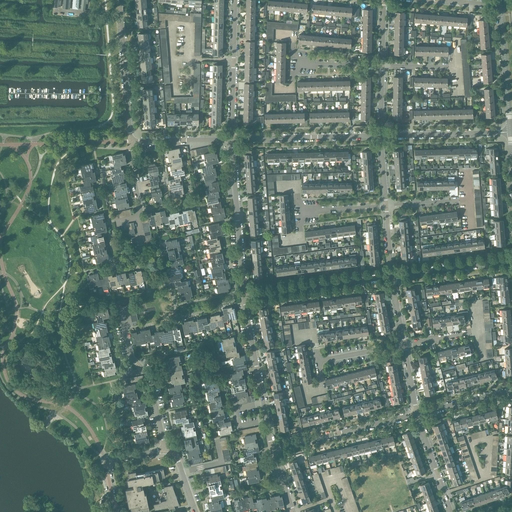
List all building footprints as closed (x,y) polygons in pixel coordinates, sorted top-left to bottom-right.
[(165,20),(169,20),(169,14),(158,13),(159,22),(165,22),(165,20)] [(460,17),(459,26),(466,27),(467,18),(460,17)] [(344,39),(343,47),(350,48),(351,39),(344,39)] [(222,49),(213,49),(213,55),(213,58),(219,58),(219,56),(222,56),(222,55),(222,49)] [(213,65),(213,72),(222,72),(222,66),(222,65),(217,65),(217,62),(213,62),(213,65)] [(361,78),(361,85),(370,85),(370,78),(364,78),(364,76),(362,76),(362,78),(361,78)] [(221,118),(212,117),(211,123),(210,127),(215,127),(216,124),(221,124),(220,124),(221,118)] [(155,119),(145,120),(145,126),(147,126),(147,129),(155,128),(155,125),(156,125),(155,119)] [(167,153),(168,158),(179,155),(178,153),(180,153),(179,148),(168,150),(169,153),(167,153)] [(253,160),(253,154),(256,154),(255,150),(247,151),(247,155),(244,155),(245,161),(253,160)] [(206,159),(207,161),(218,158),(217,154),(215,154),(214,152),(209,153),(206,154),(203,154),(205,159),(206,159)] [(114,160),(115,162),(126,160),(125,155),(123,155),(123,153),(112,155),(113,160),(114,160)] [(171,162),(171,164),(182,161),(181,157),(179,157),(179,155),(168,158),(169,162),(171,162)] [(205,163),(206,167),(206,168),(213,166),(212,164),(219,163),(218,158),(207,161),(207,163),(205,163)] [(114,164),(114,169),(115,169),(121,168),(121,166),(127,164),(126,160),(115,162),(115,164),(114,164)] [(170,166),(171,171),(182,168),(181,166),(183,166),(182,161),(171,164),(172,166),(170,166)] [(149,179),(151,186),(158,185),(158,182),(159,182),(158,174),(159,174),(158,171),(162,171),(161,166),(157,167),(156,166),(155,162),(147,164),(149,175),(150,175),(150,176),(151,176),(152,176),(153,179),(149,179)] [(80,168),(81,173),(92,170),(92,168),(93,168),(92,163),(82,165),(82,166),(79,166),(80,169),(80,168)] [(205,173),(205,175),(216,172),(215,168),(213,168),(213,166),(206,168),(206,167),(202,168),(203,173),(205,173)] [(113,174),(113,176),(124,174),(123,169),(121,170),(121,168),(115,169),(114,169),(110,170),(111,175),(113,174)] [(174,175),(174,177),(180,175),(180,176),(185,175),(184,170),(182,170),(182,168),(171,171),(172,175),(174,175)] [(84,177),(84,179),(95,177),(94,172),(93,172),(92,170),(81,173),(82,177),(84,177)] [(204,177),(205,182),(216,179),(215,177),(217,177),(216,172),(205,175),(205,177),(204,177)] [(112,178),(113,183),(124,181),(123,179),(125,178),(124,174),(113,176),(114,178),(112,178)] [(168,180),(169,185),(180,183),(180,181),(181,180),(180,176),(180,175),(174,177),(174,179),(168,180)] [(83,181),(84,186),(91,185),(90,182),(96,181),(95,177),(84,179),(85,181),(83,181)] [(207,186),(208,188),(219,186),(218,181),(216,181),(216,179),(205,182),(206,186),(207,186)] [(116,187),(116,189),(127,187),(126,182),(124,183),(124,181),(113,183),(114,188),(116,187)] [(404,182),(396,182),(396,189),(401,188),(401,191),(407,191),(406,181),(404,182)] [(373,182),(364,183),(364,186),(363,186),(364,192),(369,192),(369,190),(369,189),(373,189),(373,182)] [(172,189),(172,191),(183,189),(182,184),(180,185),(180,183),(169,185),(170,190),(172,189)] [(82,191),(83,193),(94,191),(93,186),(91,186),(91,185),(84,186),(80,187),(81,192),(82,191)] [(158,185),(151,186),(152,189),(151,189),(152,197),(155,196),(157,204),(162,203),(161,196),(162,196),(162,192),(161,192),(160,187),(159,187),(158,185)] [(206,195),(208,195),(218,193),(218,191),(220,190),(219,186),(208,188),(206,188),(207,190),(205,191),(206,195)] [(115,192),(116,196),(127,194),(126,192),(128,192),(127,187),(116,189),(116,191),(115,192)] [(183,189),(172,191),(173,193),(171,194),(172,198),(183,196),(182,194),(184,193),(183,189)] [(81,195),(82,200),(93,198),(93,196),(95,195),(94,191),(83,193),(83,195),(81,195)] [(206,197),(207,202),(218,200),(218,198),(219,197),(218,193),(208,195),(208,197),(206,197)] [(114,199),(115,203),(126,201),(126,199),(128,199),(127,194),(116,196),(116,198),(114,199)] [(85,204),(86,206),(97,204),(96,199),(94,200),(93,198),(82,200),(83,205),(85,204)] [(210,206),(210,208),(221,206),(220,201),(218,201),(218,200),(207,202),(208,206),(210,206)] [(126,201),(115,203),(116,208),(118,208),(119,210),(130,207),(128,203),(127,203),(126,201)] [(97,204),(86,206),(86,208),(84,209),(85,213),(96,211),(96,209),(98,209),(97,204)] [(213,212),(214,214),(224,212),(223,207),(222,208),(221,206),(210,208),(211,213),(213,212)] [(192,209),(187,210),(190,221),(192,221),(192,222),(197,221),(195,211),(192,211),(192,209)] [(165,224),(169,223),(170,223),(168,216),(166,216),(165,210),(160,211),(162,222),(164,222),(165,224)] [(183,213),(181,213),(183,224),(188,223),(188,222),(190,221),(187,210),(183,211),(183,213)] [(160,223),(162,222),(160,211),(155,212),(156,214),(154,215),(156,225),(161,224),(160,223)] [(179,212),(174,213),(177,224),(179,224),(179,225),(183,224),(181,213),(179,214),(179,212)] [(224,212),(214,214),(214,216),(212,217),(213,222),(224,219),(224,217),(225,217),(224,212)] [(456,212),(450,212),(451,222),(461,221),(460,216),(457,217),(456,212)] [(91,218),(92,223),(103,220),(102,218),(104,218),(103,213),(92,216),(93,218),(91,218)] [(152,226),(156,225),(154,215),(152,215),(151,213),(147,214),(149,225),(151,225),(152,226)] [(170,223),(169,223),(170,227),(175,226),(175,224),(177,224),(174,213),(170,214),(170,216),(168,216),(170,223)] [(399,221),(399,228),(408,227),(407,221),(406,221),(405,219),(405,218),(400,218),(399,219),(400,221),(399,221)] [(95,227),(95,229),(106,227),(105,222),(103,222),(103,220),(92,223),(93,227),(95,227)] [(368,229),(368,232),(377,231),(376,225),(371,225),(371,222),(366,223),(366,229),(368,229)] [(211,230),(211,232),(222,230),(221,225),(219,226),(219,223),(208,226),(209,231),(211,230)] [(94,231),(95,236),(101,235),(101,233),(107,231),(106,227),(95,229),(96,231),(94,231)] [(210,235),(211,239),(217,238),(217,236),(223,234),(222,230),(211,232),(211,234),(210,235)] [(93,241),(94,243),(104,241),(103,236),(102,237),(101,235),(95,236),(90,237),(91,242),(93,241)] [(209,244),(209,246),(220,244),(219,239),(217,240),(217,238),(211,239),(206,240),(207,245),(209,244)] [(168,246),(169,248),(180,246),(179,241),(177,241),(176,239),(166,242),(167,246),(168,246)] [(92,245),(93,250),(104,248),(104,246),(105,245),(104,241),(94,243),(94,245),(92,245)] [(208,249),(209,253),(220,251),(220,249),(221,249),(220,244),(209,246),(210,248),(208,249)] [(167,250),(168,255),(179,253),(179,251),(181,250),(180,246),(169,248),(169,250),(167,250)] [(96,254),(96,256),(107,254),(106,249),(104,250),(104,248),(93,250),(94,255),(96,254)] [(212,258),(212,260),(223,257),(222,253),(220,253),(220,251),(209,253),(210,258),(212,258)] [(171,259),(172,261),(183,259),(182,254),(180,255),(179,253),(168,255),(169,260),(171,259)] [(107,254),(96,256),(97,258),(95,259),(96,264),(107,261),(106,259),(108,259),(107,254)] [(349,255),(349,258),(351,266),(357,265),(356,259),(358,259),(358,256),(356,257),(355,254),(349,255)] [(379,256),(370,257),(371,266),(379,265),(378,262),(379,262),(379,256)] [(211,262),(212,266),(223,264),(222,262),(224,262),(223,257),(212,260),(213,261),(211,262)] [(170,264),(171,268),(181,266),(184,265),(183,264),(184,264),(183,259),(172,261),(172,263),(170,264)] [(211,269),(211,273),(222,271),(222,269),(224,269),(223,264),(212,266),(212,268),(211,269)] [(170,275),(181,273),(184,272),(183,268),(181,268),(181,266),(171,268),(167,269),(168,274),(170,273),(170,275)] [(137,273),(135,274),(137,285),(142,284),(141,282),(143,281),(141,270),(136,271),(137,273)] [(214,278),(215,280),(226,277),(225,273),(223,273),(222,271),(211,273),(213,278),(214,278)] [(125,272),(121,273),(123,284),(125,283),(125,285),(130,284),(128,273),(126,274),(125,272)] [(132,272),(128,273),(130,284),(132,284),(132,286),(137,285),(135,274),(133,274),(132,272)] [(98,286),(102,285),(103,285),(101,279),(99,279),(98,273),(93,274),(96,285),(98,285),(98,286)] [(116,276),(114,276),(117,287),(121,286),(121,284),(123,284),(121,273),(116,274),(116,276)] [(170,283),(174,282),(174,281),(181,280),(180,278),(182,278),(181,273),(170,275),(170,277),(169,278),(170,283)] [(94,285),(96,285),(93,274),(89,275),(89,277),(87,277),(89,288),(94,287),(94,285)] [(112,275),(107,276),(110,287),(112,286),(112,288),(117,287),(114,276),(112,277),(112,275)] [(103,285),(102,285),(103,290),(108,289),(108,287),(110,287),(107,276),(103,277),(103,279),(101,279),(103,285)] [(217,284),(218,286),(229,284),(228,279),(226,279),(226,277),(215,280),(216,284),(217,284)] [(229,284),(218,286),(218,288),(217,288),(218,293),(228,291),(228,289),(230,288),(229,284)] [(180,292),(180,294),(191,291),(190,287),(189,287),(188,285),(177,288),(178,292),(180,292)] [(191,291),(180,294),(181,296),(179,296),(180,301),(191,299),(191,296),(192,296),(191,291)] [(374,294),(376,301),(384,299),(383,293),(382,293),(382,291),(378,292),(378,294),(374,294)] [(330,309),(329,300),(323,301),(323,304),(322,305),(322,309),(324,309),(330,309)] [(318,301),(312,302),(313,311),(319,310),(319,312),(321,311),(320,306),(319,306),(318,301)] [(97,313),(98,315),(109,313),(108,308),(106,309),(105,306),(94,309),(95,314),(97,313)] [(258,310),(259,316),(268,314),(267,309),(267,308),(267,306),(262,306),(263,309),(258,310)] [(232,307),(227,308),(229,319),(231,318),(232,320),(237,319),(234,308),(232,309),(232,307)] [(96,318),(97,322),(104,321),(104,319),(110,318),(109,313),(98,315),(98,317),(96,318)] [(219,314),(215,315),(217,326),(219,326),(219,327),(224,326),(223,322),(222,315),(220,316),(219,314)] [(211,318),(209,318),(211,329),(216,328),(215,326),(217,326),(215,315),(210,316),(211,318)] [(206,317),(202,318),(204,329),(206,328),(206,330),(211,329),(209,318),(207,319),(206,317)] [(197,321),(195,321),(198,332),(202,331),(202,329),(204,329),(202,318),(197,319),(197,321)] [(193,320),(188,321),(191,332),(193,331),(193,333),(198,332),(195,321),(193,321),(193,320)] [(420,320),(412,321),(413,328),(413,327),(414,330),(421,329),(421,326),(420,320)] [(96,327),(96,329),(107,327),(106,322),(104,323),(104,321),(97,322),(93,323),(94,328),(96,327)] [(191,332),(188,321),(184,322),(184,323),(182,324),(184,335),(189,334),(189,332),(191,332)] [(389,324),(380,326),(381,332),(383,331),(383,334),(390,333),(389,330),(390,330),(389,324)] [(95,332),(96,336),(107,334),(106,332),(108,332),(107,327),(96,329),(96,331),(95,332)] [(177,328),(172,329),(175,340),(177,339),(177,341),(182,340),(179,329),(177,330),(177,328)] [(150,342),(154,341),(153,335),(151,335),(150,329),(145,330),(147,341),(149,340),(150,342)] [(168,332),(166,332),(168,343),(173,342),(173,340),(175,340),(172,329),(168,330),(168,332)] [(145,341),(147,341),(145,330),(140,331),(141,333),(139,333),(141,344),(146,343),(145,341)] [(164,331),(159,332),(161,343),(163,342),(164,344),(168,343),(166,332),(164,332),(164,331)] [(136,345),(141,344),(139,333),(137,334),(136,332),(131,333),(134,344),(136,343),(136,345)] [(154,341),(155,346),(160,345),(159,343),(161,343),(159,332),(154,333),(155,334),(153,335),(154,341)] [(98,341),(99,343),(110,340),(109,336),(107,336),(107,334),(96,336),(97,341),(98,341)] [(221,342),(222,346),(233,344),(233,342),(235,342),(234,337),(223,339),(223,341),(221,342)] [(98,345),(99,350),(109,347),(109,345),(111,345),(110,340),(99,343),(99,345),(98,345)] [(225,351),(226,353),(236,350),(235,346),(234,346),(233,344),(222,346),(223,351),(225,351)] [(464,354),(474,352),(472,345),(469,346),(469,345),(462,346),(464,354)] [(462,346),(456,348),(458,356),(464,354),(462,346)] [(97,352),(98,357),(109,354),(109,352),(110,352),(109,347),(99,350),(99,352),(97,352)] [(456,348),(450,349),(452,358),(458,356),(456,348)] [(450,349),(444,351),(446,359),(452,358),(450,349)] [(446,359),(444,351),(438,352),(440,361),(446,359)] [(101,361),(101,363),(112,360),(111,356),(110,356),(109,354),(98,357),(99,361),(101,361)] [(232,360),(233,365),(244,362),(243,361),(245,360),(244,355),(240,356),(240,357),(233,358),(234,360),(232,360)] [(167,361),(168,365),(179,363),(179,361),(181,361),(180,356),(168,358),(169,360),(167,361)] [(104,367),(105,369),(115,367),(114,362),(113,362),(112,360),(101,363),(102,367),(104,367)] [(236,369),(236,371),(242,369),(243,370),(247,369),(246,364),(244,364),(244,362),(233,365),(234,369),(236,369)] [(171,370),(171,372),(182,369),(181,365),(180,365),(179,363),(168,365),(169,370),(171,370)] [(115,367),(105,369),(105,371),(103,371),(104,376),(115,374),(115,372),(116,371),(115,367)] [(374,368),(368,369),(370,378),(376,376),(374,368)] [(170,374),(171,379),(182,376),(182,374),(183,374),(182,369),(171,372),(172,374),(170,374)] [(230,374),(231,379),(242,377),(242,375),(243,374),(243,370),(242,369),(236,371),(236,373),(230,374)] [(368,369),(362,371),(364,379),(370,378),(368,369)] [(494,370),(488,371),(490,380),(496,378),(494,370)] [(362,371),(356,372),(358,381),(364,379),(362,371)] [(488,371),(482,373),(484,381),(490,380),(488,371)] [(356,372),(350,374),(352,382),(358,381),(356,372)] [(482,373),(476,375),(478,383),(484,381),(482,373)] [(350,374),(343,375),(345,384),(352,382),(350,374)] [(343,375),(337,377),(339,385),(345,384),(343,375)] [(476,375),(470,376),(472,384),(478,383),(476,375)] [(174,383),(174,385),(181,383),(181,384),(185,383),(184,378),(182,378),(182,376),(171,379),(172,383),(174,383)] [(470,376),(464,378),(466,386),(472,384),(470,376)] [(234,383),(234,385),(245,383),(244,378),(243,379),(242,377),(231,379),(232,384),(234,383)] [(337,377),(331,378),(333,387),(339,385),(337,377)] [(333,387),(331,378),(325,380),(327,390),(334,388),(333,387)] [(464,378),(457,379),(460,388),(466,386),(464,378)] [(457,379),(451,381),(453,389),(460,388),(457,379)] [(207,387),(207,389),(218,387),(217,382),(216,383),(215,381),(204,383),(205,388),(207,387)] [(453,389),(451,381),(445,382),(447,391),(453,389)] [(168,388),(169,393),(180,390),(180,389),(182,388),(181,384),(181,383),(174,385),(174,387),(168,388)] [(233,388),(234,392),(245,390),(245,388),(246,387),(245,383),(234,385),(235,387),(233,388)] [(123,388),(124,393),(134,391),(134,389),(136,388),(135,384),(132,384),(129,385),(126,385),(124,386),(124,388),(123,388)] [(206,392),(207,396),(218,394),(218,392),(219,392),(218,387),(207,389),(208,391),(206,392)] [(172,397),(172,399),(183,397),(182,392),(181,392),(180,390),(169,393),(170,397),(172,397)] [(245,390),(234,392),(235,397),(237,396),(237,399),(248,396),(247,391),(245,392),(245,390)] [(126,397),(127,399),(138,397),(137,392),(135,393),(134,391),(124,393),(125,398),(126,397)] [(210,401),(210,402),(221,400),(220,396),(218,396),(218,394),(207,396),(208,401),(210,401)] [(393,397),(392,397),(393,405),(397,404),(398,403),(399,402),(399,403),(399,402),(403,402),(402,395),(393,397)] [(183,397),(172,399),(173,401),(171,401),(172,406),(183,404),(183,402),(184,401),(183,397)] [(379,399),(373,400),(375,409),(381,407),(379,399)] [(209,405),(210,409),(221,407),(220,405),(222,405),(221,400),(210,402),(211,404),(209,405)] [(373,400),(367,402),(369,410),(375,409),(373,400)] [(133,407),(134,411),(145,409),(145,407),(146,407),(145,402),(141,403),(134,405),(135,406),(133,407)] [(367,402),(361,403),(363,412),(369,410),(367,402)] [(361,403),(355,405),(357,413),(363,412),(361,403)] [(355,405),(348,406),(351,415),(357,413),(355,405)] [(351,415),(348,406),(342,408),(344,416),(351,415)] [(213,414),(213,416),(224,413),(223,409),(221,409),(221,407),(210,409),(211,414),(213,414)] [(137,416),(137,417),(144,416),(144,417),(148,416),(147,411),(145,411),(145,409),(134,411),(135,416),(137,416)] [(174,414),(175,419),(186,417),(185,415),(187,414),(186,409),(175,412),(176,414),(174,414)] [(338,409),(332,410),(334,419),(340,417),(338,409)] [(332,410),(326,412),(328,420),(334,419),(332,410)] [(495,410),(489,412),(491,420),(497,419),(495,410)] [(286,411),(277,413),(277,415),(276,415),(277,419),(278,419),(287,417),(286,411)] [(326,412),(320,413),(322,422),(328,420),(326,412)] [(489,412),(483,413),(485,422),(491,420),(489,412)] [(213,423),(217,422),(217,421),(224,420),(223,418),(225,418),(224,413),(213,416),(213,418),(212,418),(213,423)] [(320,413),(313,415),(315,423),(322,422),(320,413)] [(483,413),(477,415),(479,423),(485,422),(483,413)] [(313,415),(307,416),(309,425),(315,423),(313,415)] [(477,415),(471,416),(473,425),(479,423),(477,415)] [(131,421),(132,426),(143,423),(143,421),(145,421),(144,417),(144,416),(137,417),(137,420),(131,421)] [(309,425),(307,416),(301,418),(303,426),(309,425)] [(471,416),(465,418),(467,426),(473,425),(471,416)] [(465,418),(459,419),(461,428),(467,426),(465,418)] [(461,428),(459,419),(453,421),(455,429),(461,428)] [(220,426),(220,428),(231,426),(230,421),(224,422),(224,420),(217,421),(217,422),(218,427),(220,426)] [(181,427),(182,431),(193,429),(193,427),(194,426),(193,422),(189,423),(183,424),(183,426),(181,427)] [(135,430),(136,432),(146,429),(145,425),(144,425),(143,423),(132,426),(133,430),(135,430)] [(433,427),(435,432),(443,430),(441,424),(433,427)] [(231,426),(220,428),(221,430),(219,430),(220,435),(231,433),(230,431),(232,430),(231,426)] [(134,434),(135,439),(146,436),(146,434),(147,434),(146,429),(136,432),(136,434),(134,434)] [(185,435),(185,437),(196,435),(195,430),(194,431),(193,429),(182,431),(183,436),(185,435)] [(435,432),(437,438),(445,436),(443,430),(435,432)] [(403,434),(405,440),(413,437),(411,431),(403,434)] [(243,438),(244,443),(255,441),(255,439),(256,438),(255,434),(244,436),(245,438),(243,438)] [(184,440),(185,444),(196,442),(196,440),(197,440),(196,435),(185,437),(186,439),(184,440)] [(146,436),(135,439),(136,443),(138,443),(138,445),(149,443),(148,438),(147,438),(146,436)] [(393,436),(387,437),(389,446),(395,444),(393,436)] [(437,438),(439,444),(447,441),(445,436),(437,438)] [(387,437),(380,439),(383,447),(389,446),(387,437)] [(405,440),(407,446),(415,443),(413,437),(405,440)] [(380,439),(374,440),(376,449),(383,447),(380,439)] [(374,440),(368,442),(370,450),(376,449),(374,440)] [(247,447),(247,449),(258,447),(257,442),(255,443),(255,441),(244,443),(245,448),(247,447)] [(439,444),(441,450),(450,447),(447,441),(439,444)] [(188,449),(188,451),(199,448),(198,444),(196,444),(196,442),(185,444),(186,449),(188,449)] [(368,442),(362,443),(364,452),(370,450),(368,442)] [(362,443),(356,445),(358,453),(364,452),(362,443)] [(407,446),(409,452),(417,449),(415,443),(407,446)] [(356,445),(350,446),(352,455),(358,453),(356,445)] [(350,446),(344,448),(346,456),(352,455),(350,446)] [(246,452),(247,456),(247,457),(253,455),(254,455),(253,453),(259,452),(258,447),(247,449),(248,451),(246,452)] [(441,450),(443,456),(452,453),(450,447),(441,450)] [(187,453),(188,458),(199,455),(198,453),(200,453),(199,448),(188,451),(189,453),(187,453)] [(344,448),(338,449),(340,458),(346,456),(344,448)] [(338,449),(332,451),(334,459),(340,458),(338,449)] [(409,452),(411,458),(419,455),(417,449),(409,452)] [(332,451),(326,452),(328,461),(334,459),(332,451)] [(326,452),(320,454),(322,462),(328,461),(326,452)] [(443,456),(445,462),(454,459),(452,453),(443,456)] [(320,454),(314,455),(316,464),(322,462),(320,454)] [(199,455),(188,458),(189,462),(191,462),(191,464),(202,462),(201,457),(199,457),(199,455)] [(245,462),(246,464),(257,461),(256,457),(254,457),(253,455),(247,457),(247,456),(242,457),(243,462),(245,462)] [(316,464),(314,455),(308,457),(310,465),(316,464)] [(411,458),(413,464),(421,461),(419,455),(411,458)] [(445,462),(448,468),(456,465),(454,459),(445,462)] [(289,463),(291,468),(299,466),(297,460),(289,463)] [(244,466),(245,470),(256,468),(256,466),(258,466),(257,461),(246,464),(246,465),(244,466)] [(413,464),(415,470),(423,467),(421,461),(413,464)] [(448,468),(450,474),(458,471),(456,465),(448,468)] [(291,468),(293,474),(301,472),(299,466),(291,468)] [(423,467),(415,470),(417,475),(425,473),(423,467)] [(248,475),(249,477),(259,474),(258,470),(257,470),(256,468),(245,470),(246,475),(248,475)] [(148,510),(149,509),(146,494),(145,494),(143,488),(142,488),(142,485),(151,483),(151,481),(157,480),(157,479),(162,478),(162,476),(165,476),(163,469),(136,474),(136,471),(129,472),(129,475),(128,475),(129,481),(127,481),(128,485),(129,485),(130,488),(127,489),(127,491),(126,492),(128,505),(130,504),(131,511),(148,511),(148,510)] [(450,474),(452,480),(460,477),(458,471),(450,474)] [(293,474),(295,480),(303,477),(301,472),(293,474)] [(209,481),(209,483),(220,480),(219,476),(218,476),(217,474),(206,476),(207,481),(209,481)] [(259,474),(249,477),(249,479),(247,479),(248,484),(259,482),(259,479),(260,479),(259,474)] [(295,480),(297,486),(305,483),(303,477),(295,480)] [(460,477),(452,480),(454,485),(462,483),(460,477)] [(208,485),(209,490),(220,487),(220,485),(221,485),(220,480),(209,483),(210,485),(208,485)] [(422,491),(430,488),(428,483),(426,484),(425,481),(419,483),(420,486),(422,491)] [(506,486),(501,488),(504,496),(509,494),(508,490),(511,489),(511,481),(507,481),(507,485),(506,485),(506,486)] [(161,484),(163,494),(162,495),(161,495),(161,496),(160,497),(160,498),(160,499),(158,500),(159,503),(154,504),(155,510),(168,507),(169,510),(175,509),(174,506),(179,505),(172,485),(167,486),(166,484),(168,483),(161,484)] [(297,486),(299,492),(307,489),(305,483),(297,486)] [(212,494),(212,496),(223,494),(222,489),(220,489),(220,487),(209,490),(210,494),(212,494)] [(422,491),(424,497),(432,494),(430,488),(422,491)] [(501,488),(495,490),(498,498),(504,496),(501,488)] [(299,492),(301,498),(309,495),(307,489),(299,492)] [(495,490),(489,492),(492,500),(498,498),(495,490)] [(489,492),(483,494),(486,502),(492,500),(489,492)] [(211,498),(212,503),(218,501),(218,499),(224,498),(223,494),(212,496),(213,498),(211,498)] [(424,497),(426,503),(434,500),(432,494),(424,497)] [(483,494),(477,496),(480,504),(486,502),(483,494)] [(279,495),(275,496),(277,507),(279,506),(279,508),(284,507),(282,496),(280,497),(279,495)] [(309,495),(301,498),(303,504),(311,501),(309,495)] [(252,509),(256,508),(257,508),(255,502),(253,502),(252,496),(247,497),(250,508),(252,508),(252,509)] [(270,499),(268,499),(271,510),(275,509),(275,507),(277,507),(275,496),(270,497),(270,499)] [(477,496),(471,498),(474,506),(480,504),(477,496)] [(248,508),(250,508),(247,497),(243,498),(243,500),(241,500),(243,511),(248,510),(248,508)] [(266,498),(261,499),(264,510),(266,509),(266,511),(271,510),(268,499),(266,500),(266,498)] [(471,498),(465,500),(468,508),(474,506),(471,498)] [(238,511),(239,511),(243,511),(241,500),(239,501),(239,499),(234,500),(234,503),(232,503),(233,510),(236,509),(236,511),(238,510),(238,511)] [(257,508),(256,508),(257,511),(261,511),(262,511),(262,510),(264,510),(261,499),(257,500),(257,501),(255,502),(257,508)] [(426,503),(428,509),(437,506),(434,500),(426,503)] [(468,508),(465,500),(460,502),(462,510),(468,508)] [(210,508),(211,510),(222,508),(221,503),(219,503),(218,501),(212,503),(207,504),(208,508),(210,508)]
